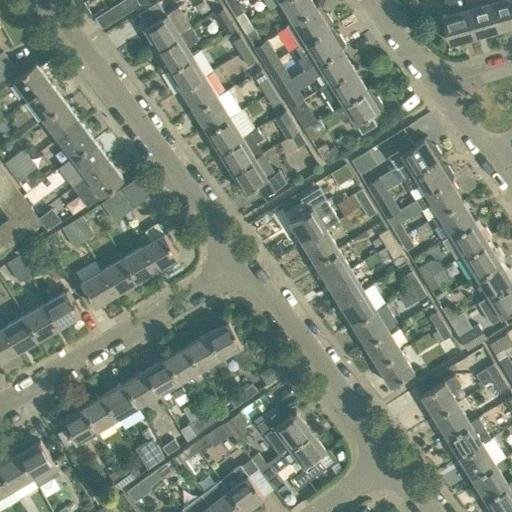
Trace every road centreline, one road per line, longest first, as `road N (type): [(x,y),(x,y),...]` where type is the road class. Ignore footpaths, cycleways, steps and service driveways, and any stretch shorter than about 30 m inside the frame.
road 1 (residential): [(242,262),(43,0)]
road 2 (residential): [(0,407),(242,262)]
road 3 (residential): [(390,460),(242,262)]
